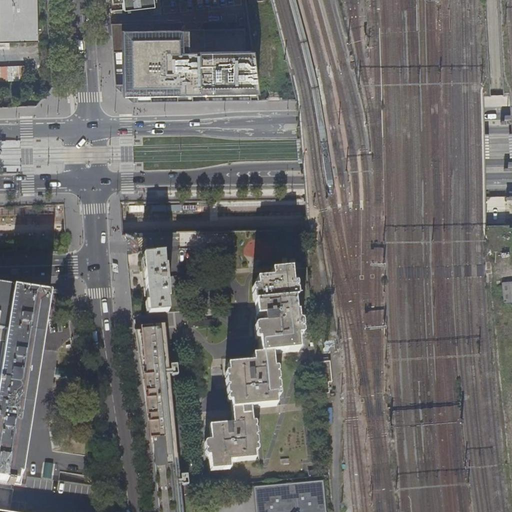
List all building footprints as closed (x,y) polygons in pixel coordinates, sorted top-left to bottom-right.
[(0,0),(0,43),(38,42),(37,0),(0,0)] [(111,0),(112,3),(122,2),(122,10),(153,7),(151,0),(111,0)] [(115,86),(122,86),(122,32),(150,32),(149,23),(111,24),(115,86)] [(150,32),(122,32),(122,86),(136,86),(137,103),(151,103),(151,95),(177,95),(177,102),(193,102),(193,95),(233,94),(244,93),(250,93),(250,101),(260,101),(259,93),(253,50),(245,51),(245,28),(184,30),(150,32)] [(143,256),(148,314),(167,313),(166,300),(168,300),(167,289),(171,288),(170,276),(166,276),(165,267),(163,267),(163,254),(150,255),(150,256),(143,256)] [(206,442),(209,472),(229,471),(228,463),(255,460),(250,408),(276,406),(276,399),(276,398),(274,369),(273,369),(272,354),(299,351),(297,336),(299,336),(297,313),(295,313),(291,269),(271,271),(272,279),(255,280),(256,288),(253,288),(255,302),(253,303),(254,317),(256,341),(258,355),(251,356),(252,362),(227,365),(232,425),(208,427),(210,442),(206,442)] [(0,276),(0,480),(15,482),(21,483),(51,284),(1,276),(0,276)] [(160,511),(181,511),(165,330),(165,329),(135,331),(138,356),(148,420),(159,489),(160,511)] [(319,382),(329,381),(329,362),(319,362),(319,382)] [(42,478),(50,480),(54,465),(45,463),(42,478)] [(324,511),(325,511),(323,488),(316,482),(293,484),(292,486),(292,491),(286,491),(285,487),(283,485),(260,487),(255,493),(257,511),(324,511)]
